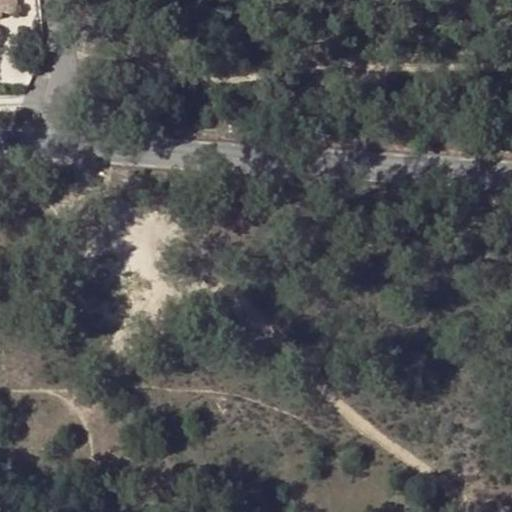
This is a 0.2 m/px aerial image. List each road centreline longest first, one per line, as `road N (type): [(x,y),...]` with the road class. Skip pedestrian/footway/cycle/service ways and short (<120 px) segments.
road 1 (tertiary): [(511,176),(50,146)]
road 2 (unclassified): [(50,146),(62,43),(54,0)]
